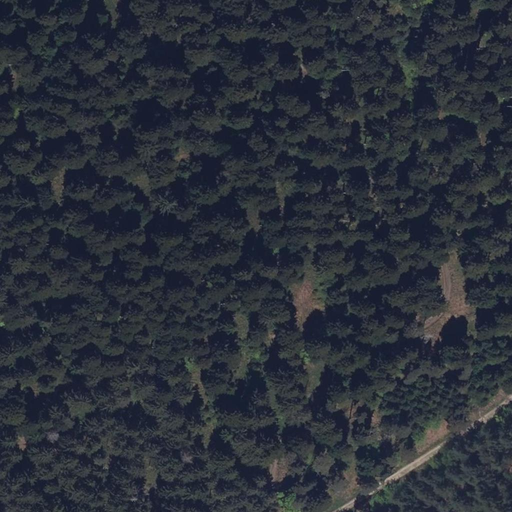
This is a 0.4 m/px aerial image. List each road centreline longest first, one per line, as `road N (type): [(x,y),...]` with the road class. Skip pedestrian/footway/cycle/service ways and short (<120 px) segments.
road 1 (track): [(442,0),(438,303),(356,352),(284,425),(283,511)]
road 2 (track): [(511,365),(339,511)]
